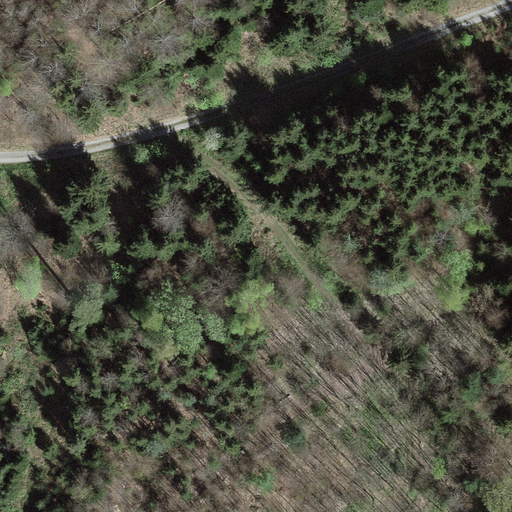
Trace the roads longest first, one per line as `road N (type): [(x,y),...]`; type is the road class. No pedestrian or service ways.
road 1 (track): [(511,7),(403,54),(140,133),(0,147)]
road 2 (track): [(511,266),(349,295),(381,361),(262,435),(171,511)]
